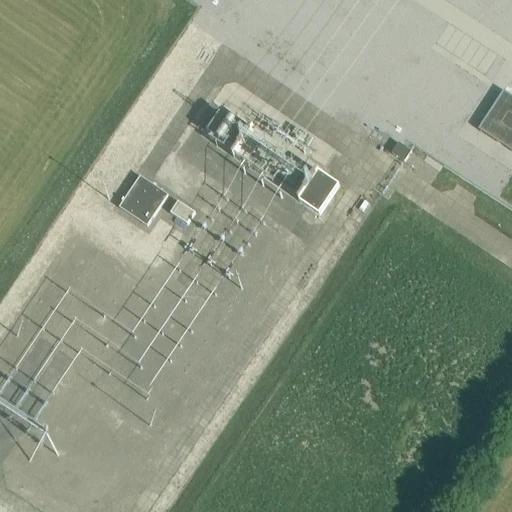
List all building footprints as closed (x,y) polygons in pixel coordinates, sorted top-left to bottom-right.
[(511,97),(504,93),(479,132),(511,152),(511,97)] [(390,111),(383,122),(409,140),(417,129),(390,111)] [(224,135),(242,139),(246,118),(229,114),(224,135)] [(392,155),(405,163),(412,153),(399,144),(392,155)] [(301,203),(320,216),(340,187),(320,174),(301,203)] [(120,209),(148,228),(169,197),(141,179),(120,209)] [(172,216),(188,226),(196,215),(179,205),(172,216)]
